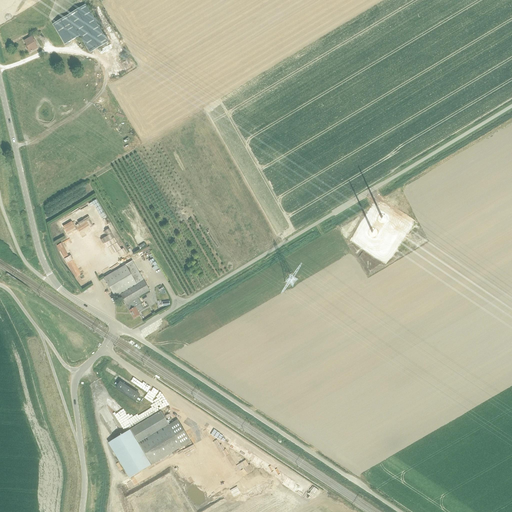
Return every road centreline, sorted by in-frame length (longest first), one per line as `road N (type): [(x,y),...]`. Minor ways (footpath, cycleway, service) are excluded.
road 1 (unclassified): [(131,333),(511,107)]
road 2 (unclassified): [(401,511),(131,333)]
road 3 (tertiary): [(53,282),(37,245),(0,80)]
road 4 (unclassified): [(40,331),(81,451)]
